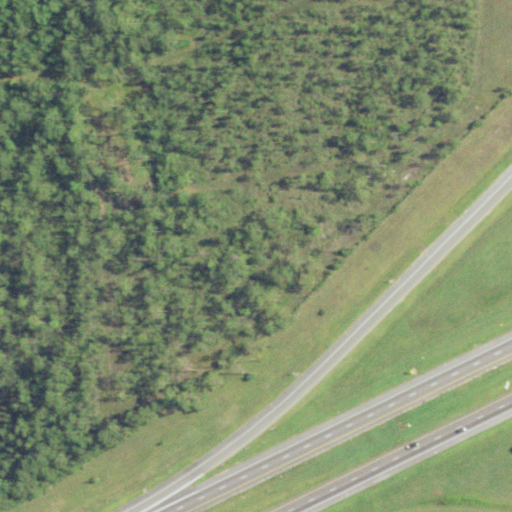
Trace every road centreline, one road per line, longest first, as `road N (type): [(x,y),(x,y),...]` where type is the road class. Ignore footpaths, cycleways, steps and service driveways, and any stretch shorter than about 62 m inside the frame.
road 1 (motorway): [(511,183),(265,425),(136,511)]
road 2 (motorway): [(511,349),(175,511)]
road 3 (motorway): [(290,511),(511,404)]
